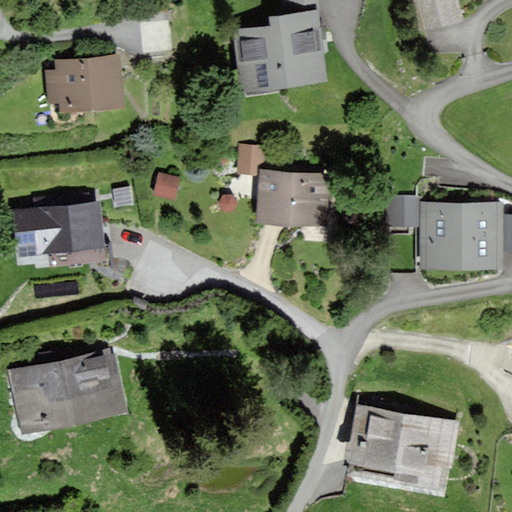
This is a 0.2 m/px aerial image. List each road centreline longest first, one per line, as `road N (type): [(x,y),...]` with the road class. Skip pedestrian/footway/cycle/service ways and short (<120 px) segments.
road 1 (residential): [(298,511),(360,326),(381,307),(511,286)]
road 2 (residential): [(511,186),(449,152),(424,119),(426,108),(511,75)]
